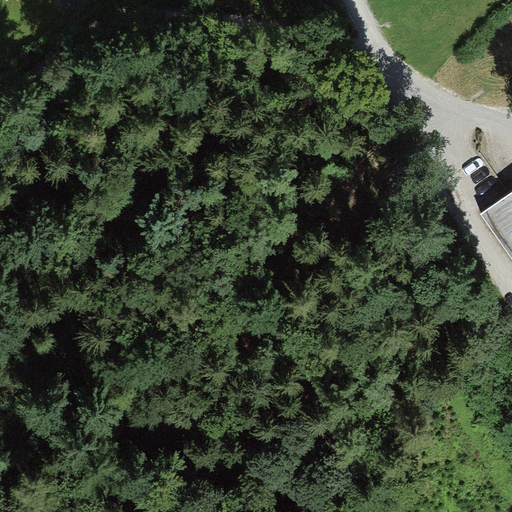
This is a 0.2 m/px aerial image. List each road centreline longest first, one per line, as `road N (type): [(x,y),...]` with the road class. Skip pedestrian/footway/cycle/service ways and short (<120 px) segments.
road 1 (track): [(354,0),(419,132),(511,285)]
road 2 (track): [(257,0),(381,51)]
road 3 (track): [(0,73),(70,6),(94,0)]
